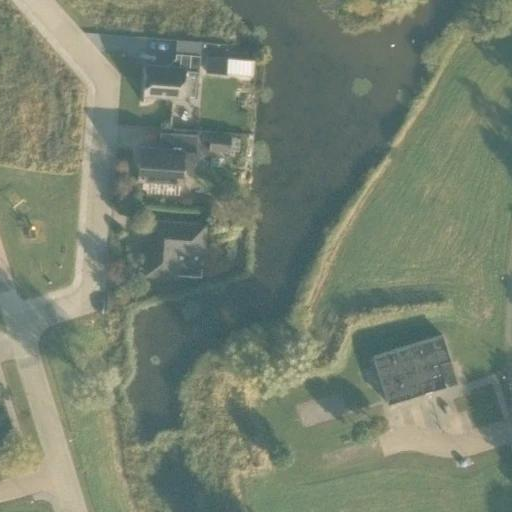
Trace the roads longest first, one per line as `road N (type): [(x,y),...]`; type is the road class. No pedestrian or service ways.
road 1 (residential): [(18,327),(80,304),(95,278),(104,80),(36,0)]
road 2 (residential): [(60,469),(18,327)]
